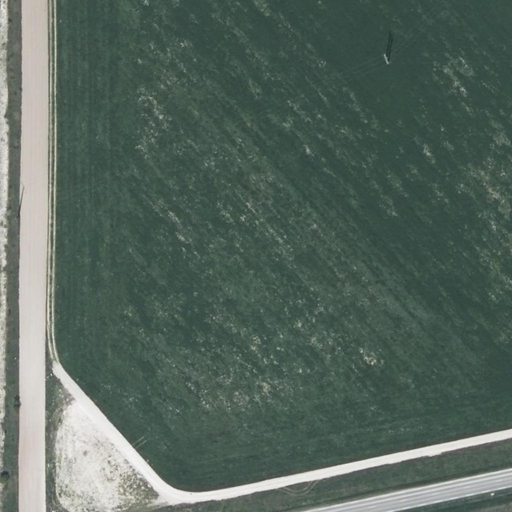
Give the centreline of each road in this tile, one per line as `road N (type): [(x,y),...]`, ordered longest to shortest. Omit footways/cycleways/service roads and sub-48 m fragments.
road 1 (unclassified): [(511,433),(176,496),(56,367)]
road 2 (track): [(49,0),(56,367)]
road 3 (primary): [(350,511),(511,478)]
